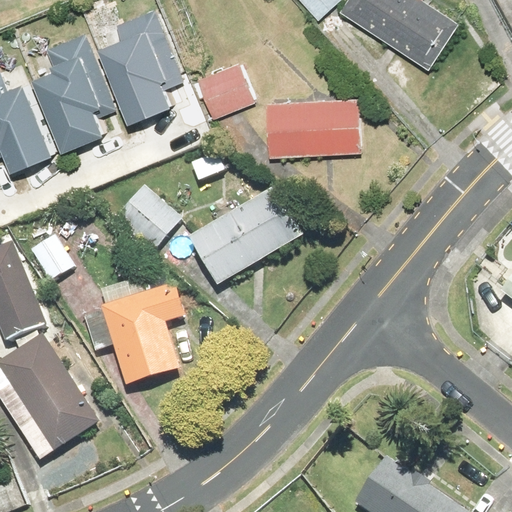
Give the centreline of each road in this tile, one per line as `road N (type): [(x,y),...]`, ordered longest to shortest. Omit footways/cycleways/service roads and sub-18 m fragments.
road 1 (residential): [(367,312),(261,433),(167,511)]
road 2 (residential): [(511,146),(367,312)]
road 3 (residential): [(0,207),(171,138)]
road 4 (residential): [(511,427),(367,312)]
